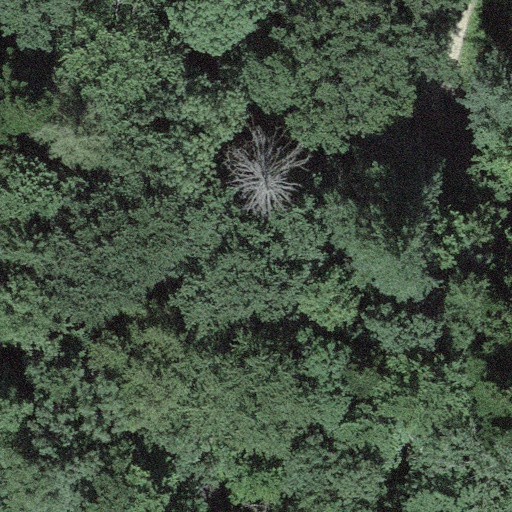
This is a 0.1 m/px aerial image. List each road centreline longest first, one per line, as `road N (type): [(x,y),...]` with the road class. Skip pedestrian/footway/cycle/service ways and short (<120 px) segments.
road 1 (track): [(10,0),(511,192)]
road 2 (track): [(417,154),(475,0)]
